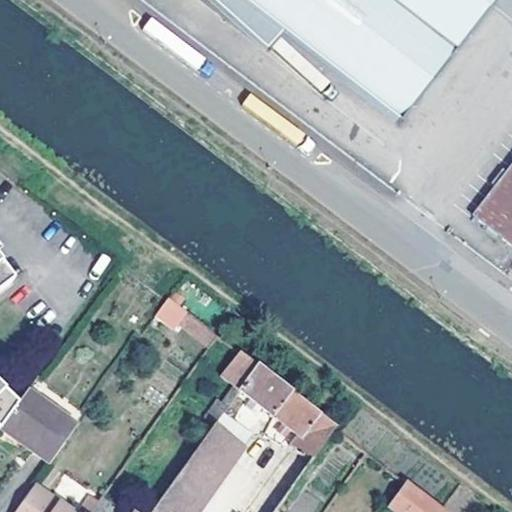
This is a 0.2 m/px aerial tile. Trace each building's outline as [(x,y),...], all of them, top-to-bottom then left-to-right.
[(246,0),(402,121),(496,0),(246,0)] [(511,164),(475,213),(496,229),(511,241),(511,164)] [(0,426),(14,407),(0,396),(0,284),(7,278),(0,270),(0,426)] [(206,330),(166,299),(161,308),(154,316),(194,346),(206,330)] [(214,336),(200,355),(200,357),(222,373),(219,378),(236,391),(254,366),(214,336)] [(262,354),(254,366),(264,374),(272,361),(262,354)] [(270,417),(271,413),(287,391),(264,374),(254,366),(236,391),(270,417)] [(287,391),(271,413),(270,417),(296,436),(289,445),(311,460),(334,428),(287,391)] [(74,428),(25,392),(14,407),(0,426),(0,429),(49,464),(74,428)] [(225,407),(214,399),(201,418),(212,425),(220,413),(225,407)] [(212,425),(211,426),(239,448),(249,435),(220,413),(212,425)] [(239,448),(211,426),(149,511),(193,511),(212,485),(239,448)] [(289,445),(287,449),(241,511),(274,511),(276,510),(311,460),(289,445)] [(57,493),(81,501),(86,485),(62,477),(57,493)] [(442,511),(405,483),(387,508),(392,511),(442,511)] [(89,511),(96,502),(88,497),(77,511),(67,511),(32,487),(14,511),(89,511)]
